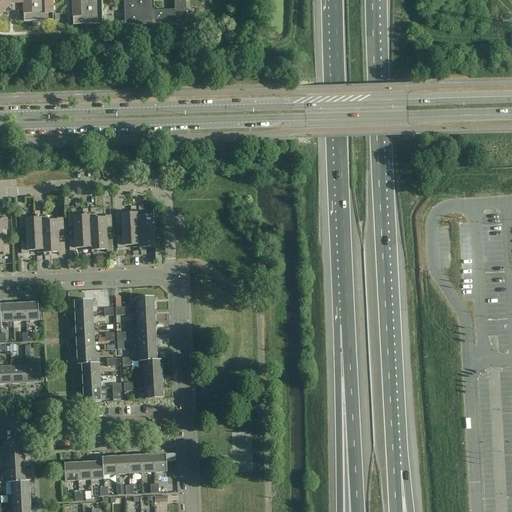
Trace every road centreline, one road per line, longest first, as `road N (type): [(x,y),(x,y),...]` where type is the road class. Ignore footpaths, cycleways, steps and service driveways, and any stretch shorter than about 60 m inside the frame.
road 1 (tertiary): [(511,100),(0,116)]
road 2 (tertiary): [(0,126),(511,111)]
road 3 (motorway): [(393,471),(371,0)]
road 4 (residential): [(476,511),(465,322),(433,268),(432,221),(447,207),(511,203)]
road 5 (motorway): [(336,0),(347,324)]
road 6 (residential): [(0,194),(157,188),(167,203),(169,277)]
road 7 (motorway): [(347,324),(357,511)]
road 8 (motorway): [(347,324),(339,511)]
road 9 (residential): [(0,281),(169,277)]
road 10 (residential): [(187,418),(181,294),(169,277)]
